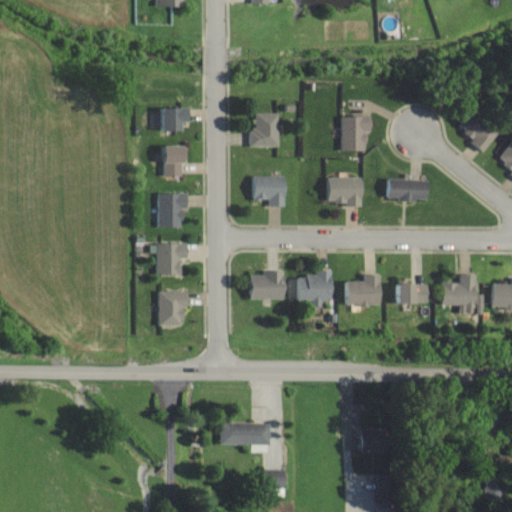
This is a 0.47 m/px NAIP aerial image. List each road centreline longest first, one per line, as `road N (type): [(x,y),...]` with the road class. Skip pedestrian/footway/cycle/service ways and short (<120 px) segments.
road 1 (tertiary): [(0,368),(511,373)]
road 2 (residential): [(218,371),(217,0)]
road 3 (residential): [(220,238),(511,238)]
road 4 (residential): [(511,210),(418,134)]
